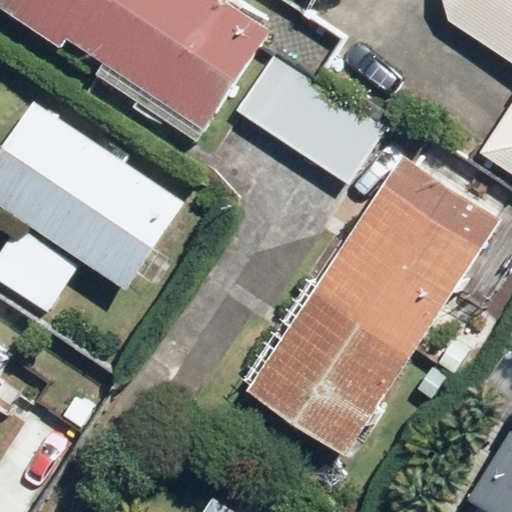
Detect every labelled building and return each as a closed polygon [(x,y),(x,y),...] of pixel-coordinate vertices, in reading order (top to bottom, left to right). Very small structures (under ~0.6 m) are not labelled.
[(288,18),(259,0),(14,0),(73,38),(81,26),(224,117),(288,18)] [(511,0),(456,0),(459,12),(511,44),(511,113),(493,145),(511,157),(511,0)] [(414,75),(348,37),(328,73),(393,110),(414,75)] [(280,44),(243,101),(360,176),(397,119),(280,44)] [(200,193),(46,91),(0,159),(0,183),(143,278),(200,193)] [(357,440),(511,210),(511,206),(413,140),(256,372),(357,440)] [(91,256),(27,214),(0,255),(0,266),(59,305),(91,256)] [(52,379),(35,407),(60,421),(77,393),(52,379)] [(0,511),(22,511),(43,479),(0,451),(0,511)] [(511,456),(491,488),(511,501),(511,456)] [(266,511),(225,487),(209,511),(131,511),(111,500),(103,511),(266,511)]
